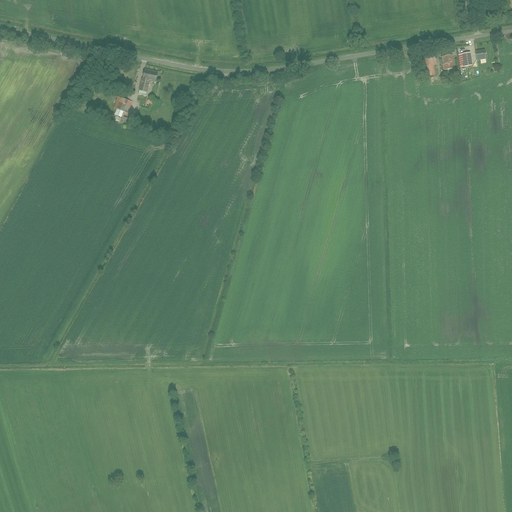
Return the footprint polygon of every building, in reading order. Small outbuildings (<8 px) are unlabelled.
[(484,61),(483,52),(473,53),(474,62),(484,61)] [(426,68),(434,68),(433,56),(425,57),(426,68)] [(440,57),(441,71),(452,71),(451,56),(440,57)] [(142,71),(137,92),(145,94),(148,82),(152,83),(154,74),(142,71)] [(127,104),(119,101),(114,117),(123,120),(127,104)]
